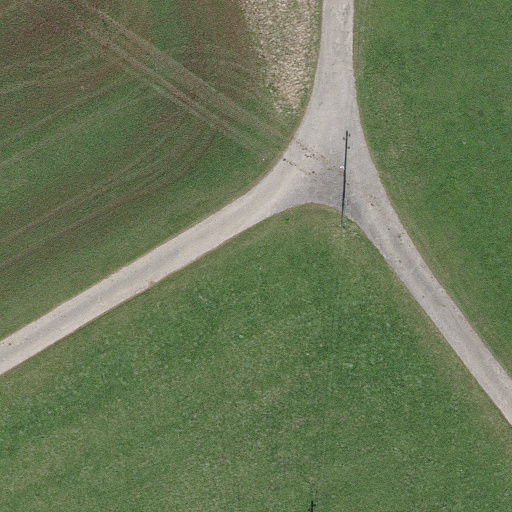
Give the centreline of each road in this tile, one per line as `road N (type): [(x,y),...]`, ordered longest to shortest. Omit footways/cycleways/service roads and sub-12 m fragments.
road 1 (track): [(511,399),(331,159),(336,0)]
road 2 (track): [(331,159),(0,362)]
